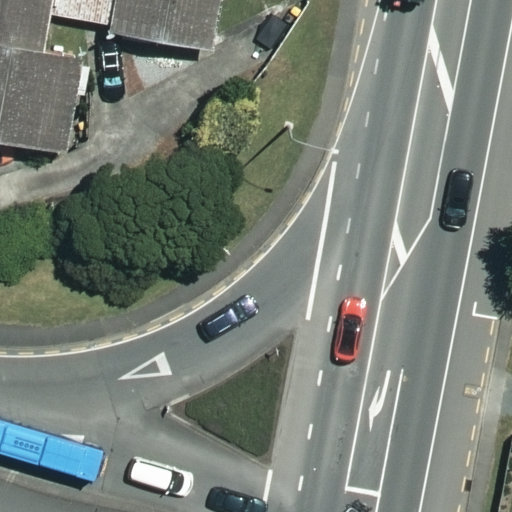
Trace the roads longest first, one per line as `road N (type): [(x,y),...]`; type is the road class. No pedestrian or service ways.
road 1 (trunk): [(0,392),(140,376),(208,343),(276,298),(423,152)]
road 2 (trunk): [(355,511),(423,152)]
road 3 (trunk): [(423,152),(451,0)]
road 4 (secondary): [(0,470),(135,511)]
